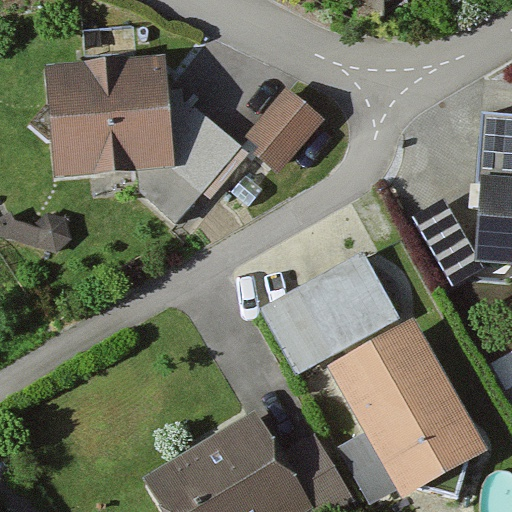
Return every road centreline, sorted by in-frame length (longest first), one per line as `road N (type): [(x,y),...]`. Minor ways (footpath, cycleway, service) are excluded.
road 1 (residential): [(7,390),(353,196),(380,96)]
road 2 (residential): [(167,0),(380,96)]
road 3 (residential): [(380,96),(466,76),(511,45)]
